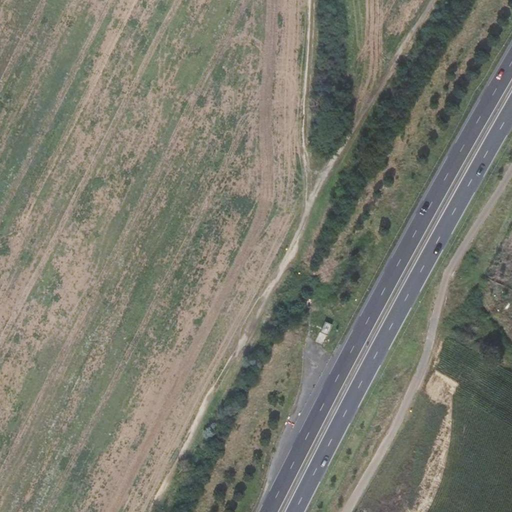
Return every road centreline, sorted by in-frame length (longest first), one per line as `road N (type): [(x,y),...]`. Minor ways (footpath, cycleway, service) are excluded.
road 1 (track): [(156,511),(430,0)]
road 2 (primary): [(511,61),(268,511)]
road 3 (primary): [(297,511),(511,109)]
road 4 (track): [(311,0),(306,228)]
